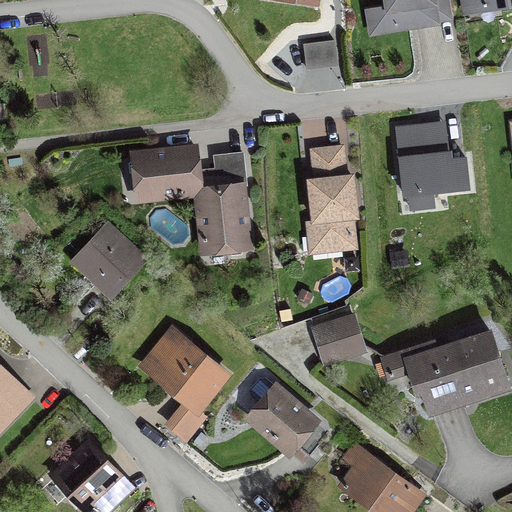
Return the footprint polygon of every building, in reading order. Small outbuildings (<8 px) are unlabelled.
[(436,20),(432,0),(387,0),(393,28),(436,20)] [(511,0),(480,0),(482,8),(511,2),(511,0)] [(327,44),(297,48),(301,72),(331,68),(327,44)] [(404,194),(469,187),(465,157),(450,158),(450,152),(419,156),(415,126),(396,128),(404,194)] [(353,235),(351,216),(356,215),(351,175),(345,176),(342,146),(327,148),(330,178),(309,180),(314,220),(319,219),(321,239),(353,235)] [(148,198),(197,192),(200,189),(195,147),(133,154),(134,159),(129,162),(130,171),(135,174),(138,199),(148,198)] [(244,154),(229,156),(232,186),(216,187),(200,189),(197,192),(204,251),(228,249),(232,254),(241,253),(244,247),(249,247),(242,186),(247,185),(244,154)] [(216,187),(232,186),(229,156),(213,157),(214,168),(216,187)] [(143,259),(108,226),(75,260),(110,294),(143,259)] [(311,333),(322,365),(361,352),(350,320),(311,333)] [(506,379),(490,331),(436,349),(434,341),(384,358),(390,376),(410,370),(417,390),(423,388),(430,411),(464,399),(462,393),(506,379)] [(226,373),(183,339),(155,373),(198,408),(226,373)] [(0,427),(30,396),(0,366),(0,427)] [(310,455),(330,432),(265,378),(259,378),(251,388),(251,394),(261,403),(249,416),(290,450),(296,443),(310,455)] [(123,477),(89,440),(52,474),(86,511),(96,502),(104,511),(106,511),(128,492),(118,481),(123,477)] [(408,511),(422,494),(366,452),(342,484),(379,511),(408,511)]
